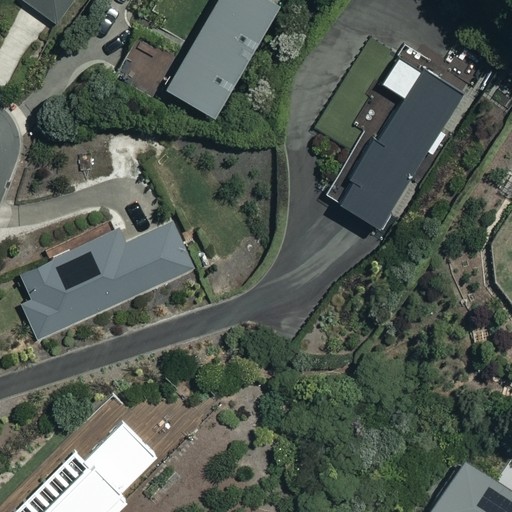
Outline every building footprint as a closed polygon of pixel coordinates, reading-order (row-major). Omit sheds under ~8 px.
[(73,0),(27,0),(57,22),(73,0)] [(288,4),(281,0),(211,0),(165,80),(223,114),(288,4)] [(174,55),(135,34),(113,75),(152,96),(174,55)] [(460,88),(399,49),(381,77),(399,89),(382,116),(376,112),(327,190),(381,225),(402,192),(396,188),(460,88)] [(191,268),(170,220),(124,241),(116,224),(18,268),(30,295),(20,299),(37,337),(191,268)] [(114,511),(125,502),(116,492),(157,451),(105,399),(5,500),(16,511),(114,511)] [(511,511),(511,454),(498,476),(460,449),(420,507),(428,511),(511,511)]
